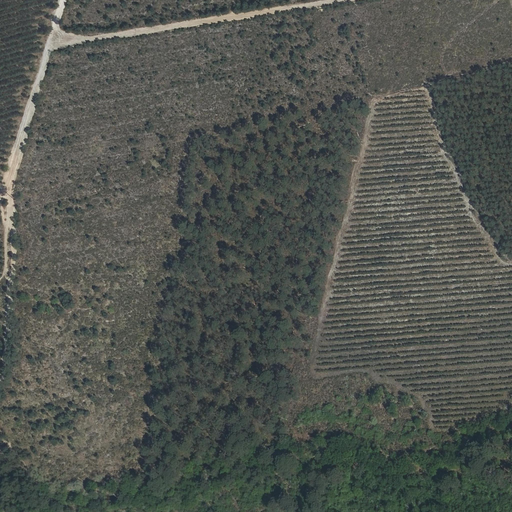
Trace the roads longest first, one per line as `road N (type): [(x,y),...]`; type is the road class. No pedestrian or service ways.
road 1 (track): [(12,291),(10,183),(66,0)]
road 2 (track): [(328,0),(53,41)]
